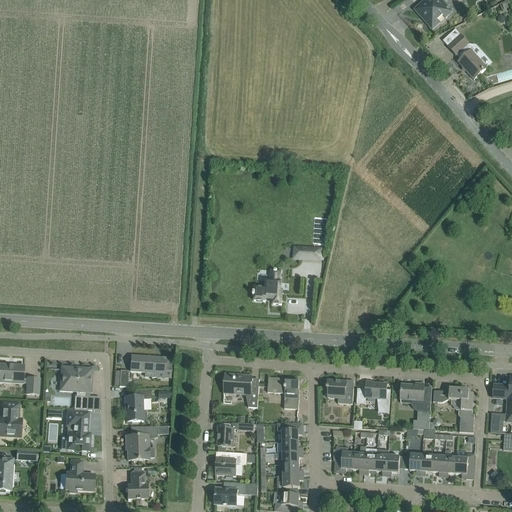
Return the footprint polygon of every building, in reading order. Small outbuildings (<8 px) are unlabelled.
[(440,0),(426,0),(415,11),(432,30),(439,24),(441,24),(445,21),(445,19),(452,13),(440,0)] [(469,45),(461,36),(455,30),(443,41),(449,47),(448,48),(456,57),(457,56),(461,60),(458,63),(474,81),(487,69),(471,51),(471,52),(467,47),(469,45)] [(321,259),(322,247),(294,246),(294,258),(321,259)] [(282,304),(283,289),(281,289),(282,281),(281,281),(281,270),(272,269),(271,280),(267,280),(266,287),(255,286),(255,291),(254,291),(254,295),(255,295),(255,300),(266,300),(266,298),(274,298),(274,303),(282,304)] [(341,277),(336,288),(347,294),(353,283),(341,277)] [(373,307),(374,301),(362,299),(361,305),(353,304),(351,320),(371,322),(373,307)] [(173,361),(165,361),(165,359),(131,357),(130,372),(150,373),(149,378),(157,378),(157,374),(165,374),(165,373),(172,373),(173,361)] [(0,365),(0,383),(23,384),(27,384),(26,395),(39,396),(40,380),(27,379),(27,380),(23,380),(24,366),(14,366),(14,367),(7,367),(7,366),(0,365)] [(60,377),(60,383),(62,384),(61,391),(76,392),(76,398),(75,397),(74,411),(87,411),(88,398),(86,398),(86,392),(90,393),(91,371),(79,370),(79,371),(74,371),(74,370),(62,369),(62,375),(60,377)] [(120,371),(119,388),(128,388),(129,372),(120,371)] [(225,376),(224,394),(246,396),(248,409),(257,410),(259,390),(251,390),(252,378),(242,377),(241,378),(237,378),(236,377),(225,376)] [(268,379),(267,394),(285,395),(284,410),(298,411),(297,413),(298,413),(299,395),(298,395),(299,382),(293,382),(293,381),(268,379)] [(511,380),(511,381),(510,387),(494,386),(493,399),(508,400),(506,423),(511,423),(511,380)] [(327,389),(326,396),(328,396),(328,399),(338,400),(338,405),(352,406),(354,390),(346,389),(346,383),(328,382),(327,389)] [(357,390),(356,405),(366,406),(366,399),(377,400),(379,414),(389,415),(390,391),(386,391),(387,386),(373,385),(373,384),(366,383),(366,391),(357,390)] [(401,393),(401,401),(411,402),(411,405),(412,409),(415,412),(418,413),(417,422),(414,422),(413,431),(424,431),(428,432),(432,389),(424,388),(424,386),(421,385),(421,388),(403,387),(402,393),(401,393)] [(434,393),(433,404),(442,404),(449,401),(462,402),(459,434),(473,435),(474,416),(472,416),(473,395),(469,394),(469,391),(457,390),(457,389),(452,389),(452,390),(449,390),(449,394),(434,393)] [(135,398),(125,398),(125,409),(126,409),(127,423),(143,422),(143,421),(145,421),(146,419),(146,413),(144,412),(143,412),(143,401),(151,400),(151,390),(135,391),(135,398)] [(0,419),(0,436),(7,437),(8,438),(10,438),(12,438),(13,438),(13,437),(21,438),(22,421),(18,421),(19,405),(3,404),(2,415),(3,416),(3,420),(0,419)] [(68,413),(67,424),(70,429),(70,434),(68,434),(67,451),(74,451),(74,453),(78,453),(80,453),(81,453),(81,452),(89,452),(90,435),(87,435),(89,414),(68,413)] [(492,414),(491,434),(503,435),(504,415),(492,414)] [(433,424),(429,423),(428,432),(435,432),(436,432),(436,427),(440,426),(441,425),(440,422),(437,420),(434,421),(433,424)] [(238,425),(237,432),(253,433),(254,426),(238,425)] [(282,433),(282,444),(299,443),(298,437),(302,437),(302,432),(303,432),(302,425),(278,426),(278,433),(282,433)] [(131,437),(126,437),(126,452),(128,452),(128,462),(149,461),(149,459),(151,458),(152,457),(153,455),(153,453),(152,452),(151,451),(149,450),(148,441),(157,439),(157,428),(131,429),(131,437)] [(218,430),(217,448),(233,449),(234,431),(218,430)] [(511,433),(504,433),(504,443),(503,452),(511,452),(511,433)] [(299,450),(299,443),(282,444),(282,455),(302,455),(302,450),(299,450)] [(364,476),(365,456),(366,456),(366,448),(361,448),(360,455),(354,455),(353,471),(360,472),(359,475),(364,476)] [(353,471),(354,455),(348,454),(348,450),(336,449),(335,474),(342,475),(342,474),(346,474),(346,471),(353,471)] [(17,452),(17,460),(37,462),(37,453),(17,452)] [(445,452),(445,458),(444,478),(448,479),(449,475),(455,475),(456,459),(451,459),(451,453),(445,452)] [(217,461),(216,477),(225,477),(225,479),(233,479),(233,478),(235,478),(236,465),(246,466),(247,456),(219,454),(219,461),(217,461)] [(303,459),(302,455),(282,455),(275,455),(275,461),(283,460),(283,467),(299,466),(299,460),(303,459)] [(377,457),(366,456),(365,456),(364,476),(369,476),(369,472),(376,473),(377,457)] [(421,477),(422,457),(411,456),(410,459),(405,458),(404,470),(410,471),(409,472),(416,473),(416,476),(421,477)] [(467,460),(456,459),(455,475),(462,476),(462,479),(466,480),(473,481),(475,456),(468,456),(467,460)] [(387,477),(388,457),(377,457),(376,473),(382,473),(382,477),(387,477)] [(404,470),(405,458),(388,457),(387,477),(392,478),(392,474),(399,474),(399,470),(404,470)] [(433,474),(434,458),(422,457),(421,477),(426,477),(426,473),(433,474)] [(0,494),(5,495),(6,492),(11,492),(13,460),(0,458),(0,494)] [(444,478),(445,458),(434,458),(433,474),(439,474),(439,478),(444,478)] [(66,474),(65,491),(70,491),(69,494),(73,494),(76,494),(76,492),(93,493),(94,476),(82,475),(83,462),(71,462),(70,474),(66,474)] [(299,473),(299,466),(283,467),(283,478),(303,477),(303,473),(299,473)] [(131,486),(127,486),(128,501),(148,500),(147,486),(145,486),(145,474),(131,474),(131,486)] [(303,482),(303,477),(283,478),(283,490),(283,495),(298,496),(298,489),(300,489),(299,482),(303,482)] [(246,486),(227,484),(227,491),(216,490),(215,506),(230,507),(229,511),(244,511),(245,508),(237,508),(237,496),(245,496),(246,486)] [(299,496),(298,496),(283,495),(282,505),(276,505),(275,511),(301,511),(302,508),(302,504),(298,503),(299,496)]
